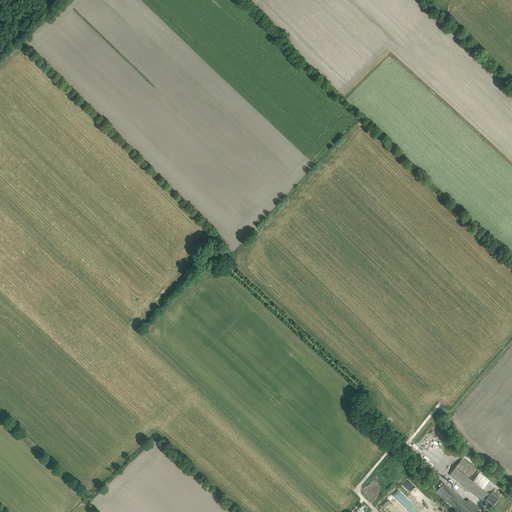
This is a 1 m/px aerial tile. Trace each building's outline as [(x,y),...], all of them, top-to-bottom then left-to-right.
[(443,449),(434,441),(429,447),(438,455),(443,449)] [(492,505),(500,496),(493,491),(497,486),(462,458),(449,475),(484,502),(485,500),(492,505)] [(475,511),(479,508),(468,499),(466,502),(443,482),(436,491),(460,511),(475,511)] [(372,497),(375,499),(386,489),(383,487),(372,497)] [(398,489),(394,493),(411,511),(416,506),(414,504),(410,508),(401,499),(404,496),(398,489)]
